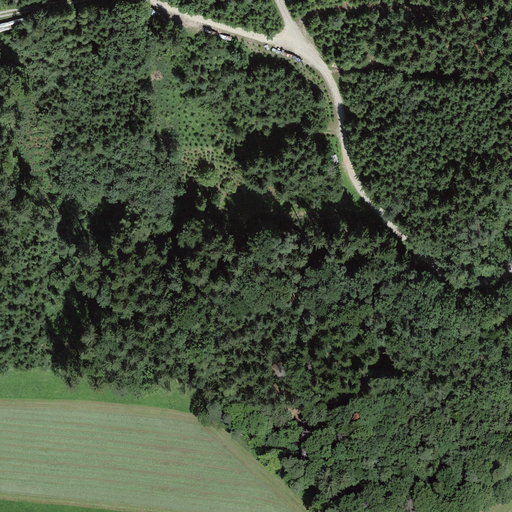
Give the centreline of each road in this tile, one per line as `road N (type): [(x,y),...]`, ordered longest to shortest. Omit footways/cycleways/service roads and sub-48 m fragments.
road 1 (track): [(511,270),(488,281),(451,275),(356,188),(333,88),(284,0)]
road 2 (track): [(312,53),(149,0)]
